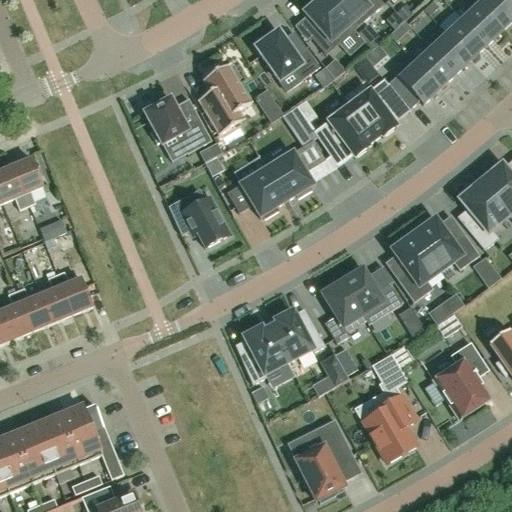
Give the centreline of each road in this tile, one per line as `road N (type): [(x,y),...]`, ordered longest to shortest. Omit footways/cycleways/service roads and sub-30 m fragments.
road 1 (residential): [(114,355),(342,240),(508,112)]
road 2 (residential): [(177,511),(114,355)]
road 3 (residential): [(511,436),(388,511)]
road 4 (residential): [(111,61),(225,0)]
road 5 (residential): [(114,355),(0,402)]
